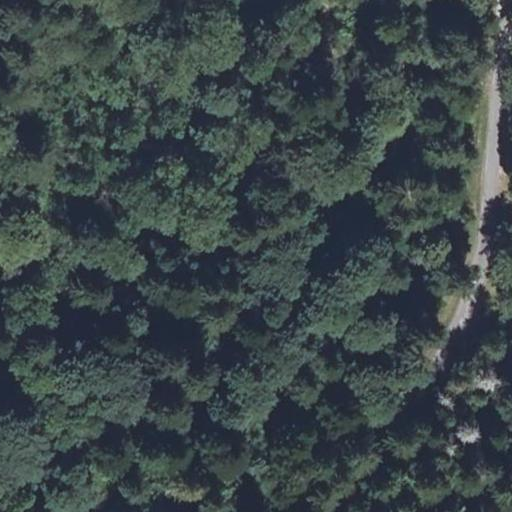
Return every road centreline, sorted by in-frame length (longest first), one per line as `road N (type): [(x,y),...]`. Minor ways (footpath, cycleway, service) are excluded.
road 1 (unclassified): [(333,511),(374,456),(442,305),(496,0)]
road 2 (track): [(313,0),(337,217),(271,511)]
